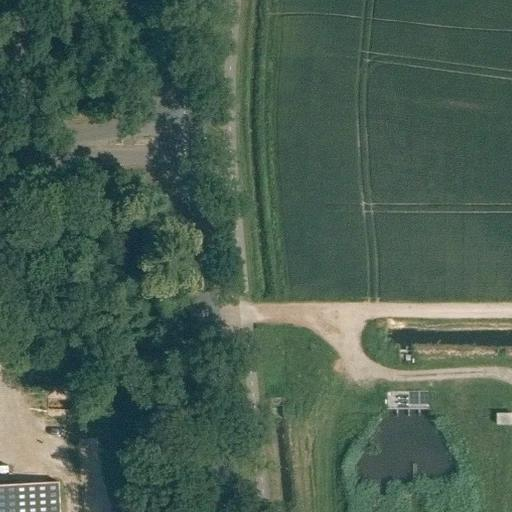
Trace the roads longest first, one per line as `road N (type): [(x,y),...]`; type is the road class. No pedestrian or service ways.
road 1 (tertiary): [(234,511),(196,145)]
road 2 (track): [(511,315),(242,314)]
road 3 (track): [(332,314),(367,374),(511,381)]
road 4 (tertiary): [(0,151),(196,145)]
road 5 (tertiary): [(196,145),(200,0)]
